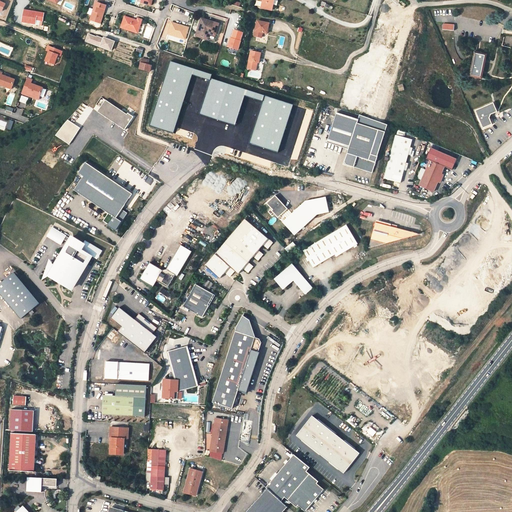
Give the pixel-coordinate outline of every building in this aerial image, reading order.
[(96,0),(90,0),(85,16),(96,19),(102,2),(96,0)] [(41,10),(22,6),(20,19),(32,21),(33,16),(40,18),(41,10)] [(120,13),(116,24),(133,29),(137,18),(133,17),(132,17),(131,18),(128,17),(128,15),(120,13)] [(210,31),(214,20),(195,13),(190,30),(202,35),(203,29),(210,31)] [(262,19),(253,17),(249,32),(257,33),(258,28),(262,30),(264,23),(261,22),(262,19)] [(182,37),(186,25),(168,19),(164,31),(182,37)] [(234,46),(239,29),(228,26),(224,43),(234,46)] [(208,38),(210,31),(203,29),(202,35),(201,36),(208,38)] [(84,40),(110,50),(114,40),(103,35),(102,36),(96,34),(96,35),(87,32),(84,40)] [(42,48),(44,49),(41,58),(50,62),(54,52),(56,53),(58,49),(43,43),(42,48)] [(256,49),(245,47),(241,64),(250,66),(252,59),(254,59),(256,49)] [(482,51),(469,48),(464,73),(476,76),(482,51)] [(146,68),(147,61),(144,61),(145,56),(137,55),(135,64),(146,68)] [(173,133),(192,74),(209,80),(211,74),(170,61),(150,125),(173,133)] [(10,78),(0,74),(0,84),(7,87),(10,78)] [(23,75),(17,91),(22,93),(23,91),(35,96),(39,86),(26,81),(28,77),(23,75)] [(263,95),(211,79),(200,114),(235,125),(244,95),(262,100),(263,95)] [(94,96),(87,108),(115,125),(123,112),(117,108),(116,110),(94,96)] [(293,104),(265,96),(250,143),(278,152),(293,104)] [(491,102),(473,110),(481,128),(490,124),(487,117),(489,114),(495,111),(491,102)] [(382,128),(354,119),(355,114),(333,107),(324,136),(345,143),(341,157),(342,160),(353,164),(355,163),(357,164),(357,165),(369,169),(382,128)] [(355,114),(354,119),(382,128),(384,122),(357,111),(355,114)] [(397,179),(409,135),(392,131),(380,174),(397,179)] [(428,156),(442,162),(449,166),(454,155),(430,143),(425,154),(428,156)] [(442,162),(428,156),(423,165),(419,175),(416,180),(429,187),(442,162)] [(78,173),(69,187),(103,210),(98,218),(111,227),(122,210),(117,206),(127,191),(80,159),(73,170),(78,173)] [(419,175),(423,165),(419,163),(414,173),(419,175)] [(287,210),(275,196),(266,203),(272,210),(271,211),(278,218),(287,210)] [(295,235),(317,214),(328,212),(325,197),(305,201),(282,222),(295,235)] [(258,250),(253,246),(258,241),(263,245),(267,239),(263,235),(239,215),(219,240),(200,263),(214,276),(219,270),(224,274),(229,268),(233,271),(237,265),(243,270),(248,263),(243,259),(248,252),(253,257),(258,250)] [(400,239),(403,230),(393,227),(393,225),(389,224),(389,226),(374,222),(374,224),(367,248),(400,239)] [(331,256),(352,243),(340,224),(319,237),(298,251),(308,267),(329,254),(331,256)] [(62,239),(64,236),(45,225),(41,233),(54,241),(56,236),(62,239)] [(400,239),(418,234),(417,233),(403,230),(400,239)] [(95,247),(78,238),(77,240),(65,233),(64,236),(62,239),(84,252),(90,256),(95,247)] [(65,286),(84,252),(62,239),(47,264),(43,271),(42,272),(65,286)] [(170,276),(183,251),(172,245),(159,270),(155,271),(142,264),(133,281),(146,288),(150,282),(161,288),(168,275),(170,276)] [(308,285),(287,262),(270,277),(279,287),(289,278),(301,291),(308,285)] [(8,270),(0,276),(0,298),(15,316),(34,300),(8,270)] [(204,303),(209,292),(191,282),(179,305),(198,315),(204,303)] [(162,288),(159,292),(167,298),(170,293),(162,288)] [(114,328),(110,333),(138,354),(150,337),(145,334),(149,328),(143,323),(142,324),(136,320),(137,319),(131,315),(127,320),(111,309),(103,320),(114,328)] [(231,328),(251,335),(245,317),(238,313),(232,323),(231,328)] [(244,383),(254,350),(247,348),(251,335),(231,328),(209,400),(229,406),(235,387),(236,381),(244,383)] [(247,348),(254,350),(257,340),(255,336),(251,335),(247,348)] [(194,389),(184,349),(163,354),(167,370),(170,382),(165,382),(159,382),(159,386),(157,385),(157,386),(156,386),(155,393),(158,393),(158,400),(173,401),(173,394),(194,389)] [(144,365),(100,364),(100,381),(144,382),(144,365)] [(236,381),(235,387),(242,390),(244,383),(236,381)] [(141,418),(142,387),(111,386),(110,398),(98,398),(98,417),(141,418)] [(25,396),(12,395),(12,404),(25,404),(25,396)] [(33,411),(12,410),(11,429),(32,430),(33,411)] [(307,412),(291,432),(340,468),(356,448),(307,412)] [(227,421),(214,419),(209,451),(222,453),(227,421)] [(108,451),(106,452),(106,456),(119,457),(119,451),(123,450),(124,431),(106,430),(105,446),(108,446),(108,451)] [(33,435),(8,434),(6,470),(31,471),(33,435)] [(264,485),(265,487),(244,511),(280,511),(286,504),(279,498),(283,494),(296,503),(297,501),(305,507),(321,485),(314,480),(316,477),(303,468),(307,464),(290,451),(264,485)] [(147,476),(142,476),(141,484),(147,484),(147,494),(151,494),(151,492),(159,492),(159,487),(164,487),(164,480),(161,480),(161,481),(160,481),(160,452),(148,452),(147,476)] [(198,473),(186,470),(180,494),(192,497),(198,473)] [(38,491),(38,485),(54,486),(54,478),(26,477),(25,491),(38,491)]
